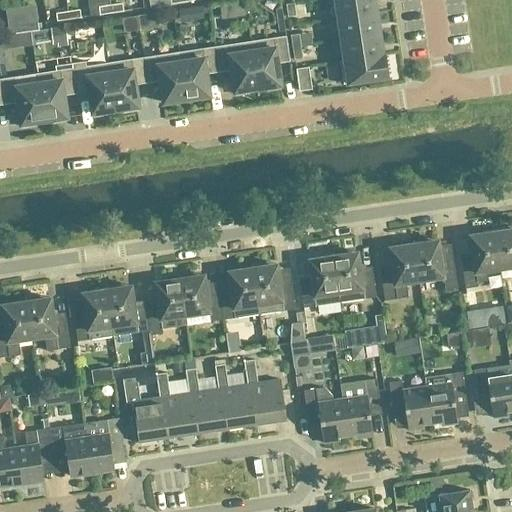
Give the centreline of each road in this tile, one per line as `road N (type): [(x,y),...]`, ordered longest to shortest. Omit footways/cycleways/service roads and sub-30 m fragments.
road 1 (residential): [(0,270),(511,195)]
road 2 (residential): [(445,95),(0,162)]
road 3 (residential): [(317,474),(287,449),(145,469),(123,499)]
road 4 (residential): [(317,474),(511,441)]
